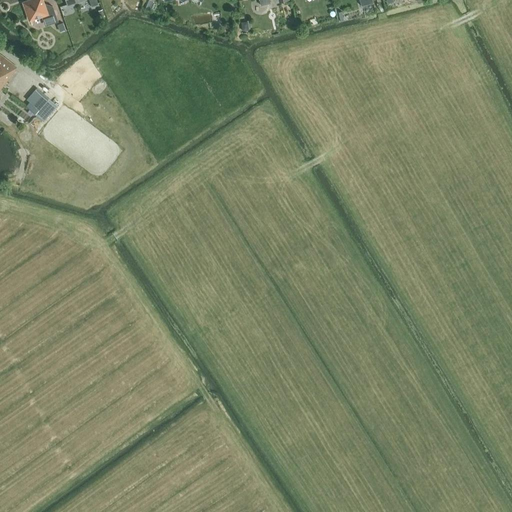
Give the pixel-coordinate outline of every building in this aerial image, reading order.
[(45,9),(41,0),(31,0),(24,3),(30,20),(42,16),(44,23),(45,26),(58,21),(52,6),(45,9)] [(147,3),(145,8),(149,10),(153,1),(151,0),(146,0),(145,2),(147,3)] [(293,0),(291,0),(288,1),(290,14),(296,13),(293,0)] [(57,25),(60,32),(65,30),(63,23),(57,25)] [(0,90),(17,67),(2,56),(0,59),(0,90)] [(31,103),(39,94),(35,90),(26,99),(31,103)] [(34,106),(38,110),(39,110),(35,115),(43,122),(57,106),(54,104),(44,95),(34,106)]
